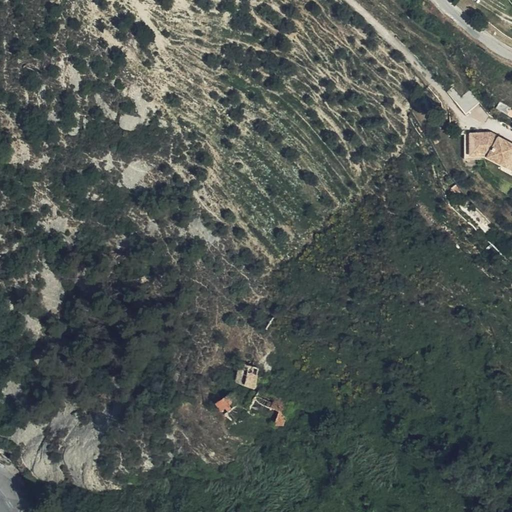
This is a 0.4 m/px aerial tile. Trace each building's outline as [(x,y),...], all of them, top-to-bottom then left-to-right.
[(467,87),(455,98),(467,112),(479,101),(467,87)] [(498,103),(511,110),(511,109),(511,107),(500,100),(498,103)] [(511,116),(511,114),(511,110),(498,103),(496,107),(511,116)] [(511,164),(511,143),(491,132),(472,132),(472,154),(486,154),(508,166),(510,163),(511,164)] [(260,367),(243,362),(241,364),(239,380),(257,388),(260,367)] [(234,392),(219,402),(235,424),(236,426),(262,425),(265,419),(276,424),(285,423),(292,402),(293,401),(260,390),(258,394),(254,392),(248,405),(240,395),(237,398),(234,392)]
